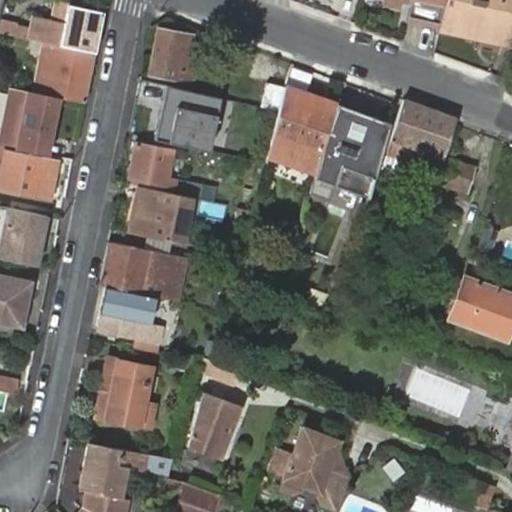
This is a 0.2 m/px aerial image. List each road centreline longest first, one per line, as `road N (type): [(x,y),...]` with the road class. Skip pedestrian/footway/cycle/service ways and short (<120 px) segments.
road 1 (residential): [(0,475),(47,443),(135,0)]
road 2 (residential): [(511,115),(208,0)]
